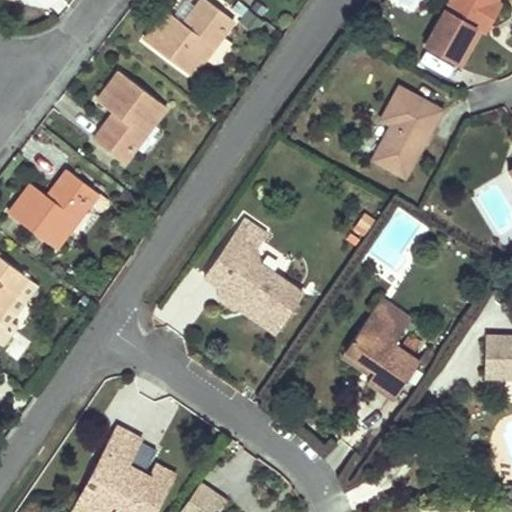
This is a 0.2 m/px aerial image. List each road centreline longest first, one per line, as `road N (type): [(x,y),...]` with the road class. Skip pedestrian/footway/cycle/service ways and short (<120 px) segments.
road 1 (residential): [(105,327),(335,0)]
road 2 (residential): [(105,327),(305,465),(331,511)]
road 3 (residential): [(0,480),(105,327)]
